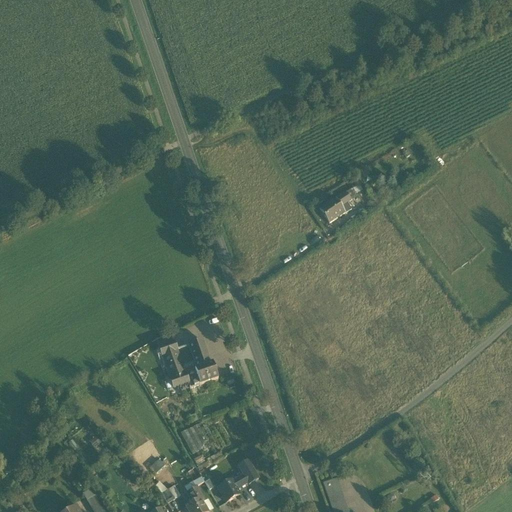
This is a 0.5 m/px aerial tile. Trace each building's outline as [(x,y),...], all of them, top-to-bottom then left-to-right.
[(359,186),(354,189),(359,197),(364,194),(359,186)] [(351,202),(359,197),(354,189),(346,195),(351,202)] [(346,195),(336,201),(345,215),(351,211),(347,205),(351,202),(346,195)] [(329,226),(345,215),(336,201),(335,201),(319,211),(329,226)] [(195,367),(194,367),(195,372),(200,388),(218,382),(213,366),(212,366),(211,361),(209,362),(203,343),(189,348),(195,367)] [(160,351),(162,358),(177,353),(174,345),(160,351)] [(171,382),(185,377),(183,371),(177,353),(162,358),(171,382)] [(194,367),(183,371),(185,377),(188,385),(187,385),(190,391),(200,388),(195,372),(194,367)] [(171,382),(174,390),(187,385),(188,385),(185,377),(171,382)] [(234,385),(232,379),(225,381),(228,388),(234,385)] [(167,392),(174,390),(171,382),(164,385),(167,392)] [(198,422),(195,416),(189,418),(192,425),(198,422)] [(180,435),(192,457),(215,445),(203,423),(180,435)] [(105,442),(97,432),(91,437),(94,440),(89,444),(94,450),(105,442)] [(16,462),(2,472),(6,477),(20,467),(16,462)] [(150,471),(155,477),(165,468),(159,462),(150,471)] [(248,485),(249,486),(258,481),(247,463),(238,469),(243,478),(248,485)] [(243,478),(232,484),(237,492),(248,485),(243,478)] [(201,479),(193,483),(196,489),(197,489),(204,484),(201,479)] [(323,485),(332,511),(348,511),(337,480),(323,485)] [(184,489),(187,494),(196,489),(193,483),(184,489)] [(240,496),(237,492),(232,484),(231,483),(218,491),(226,504),(240,496)] [(154,489),(161,496),(167,492),(159,484),(154,489)] [(174,488),(169,491),(175,502),(180,498),(174,488)] [(186,508),(187,511),(206,511),(202,505),(205,503),(197,489),(196,489),(187,494),(186,495),(192,505),(186,508)] [(83,496),(87,502),(89,501),(94,498),(90,491),(83,496)] [(161,496),(167,506),(175,502),(169,491),(167,492),(161,496)] [(89,501),(95,511),(103,511),(94,498),(89,501)] [(92,511),(95,511),(89,501),(87,502),(92,511)] [(208,501),(205,503),(202,505),(206,511),(212,511),(214,511),(208,501)]
